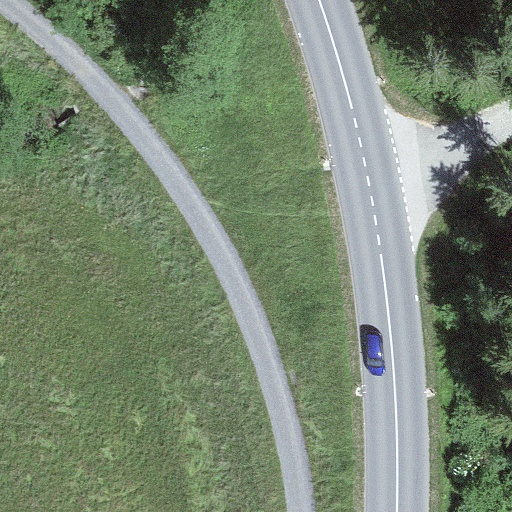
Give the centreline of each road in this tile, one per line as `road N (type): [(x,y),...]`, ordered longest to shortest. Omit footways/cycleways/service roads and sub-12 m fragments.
road 1 (track): [(302,511),(277,383),(202,215),(106,96),(1,0)]
road 2 (tertiary): [(401,511),(387,257),(359,113),(323,0)]
road 3 (track): [(511,125),(378,201)]
